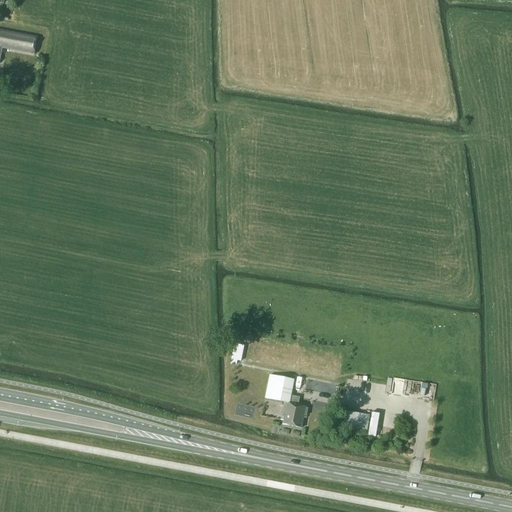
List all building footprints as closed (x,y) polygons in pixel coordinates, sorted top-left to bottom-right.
[(38,38),(0,30),(0,62),(3,49),(34,55),(38,38)] [(234,345),(231,359),(241,361),(244,346),(234,345)] [(284,402),(285,403),(282,420),(284,420),(284,424),(302,428),(304,418),(307,418),(309,407),(305,406),(305,405),(298,404),(299,402),(290,400),(294,380),(269,375),(265,398),(284,402)] [(424,386),(424,382),(396,377),(394,391),(422,396),(423,391),(428,392),(429,387),(424,386)] [(350,409),(346,427),(370,432),(374,414),(350,409)]
